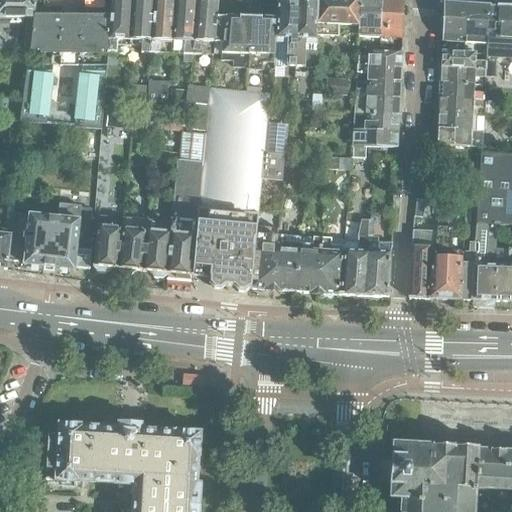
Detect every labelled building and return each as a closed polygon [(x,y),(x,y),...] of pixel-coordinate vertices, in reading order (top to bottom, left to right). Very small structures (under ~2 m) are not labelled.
[(35,16),(37,0),(0,0),(0,24),(29,25),(33,25),(35,16)] [(130,42),(133,0),(111,0),(109,16),(110,18),(108,56),(106,73),(105,85),(117,86),(118,55),(117,55),(118,42),(130,42)] [(154,0),(133,0),(130,42),(142,42),(141,54),(150,55),(154,0)] [(163,0),(154,0),(150,55),(159,55),(171,55),(176,0),(163,0)] [(176,0),(171,55),(184,55),(183,64),(191,64),(192,55),(197,1),(176,0)] [(318,26),(318,37),(338,38),(339,28),(359,29),(359,26),(359,0),(318,0),(318,2),(318,26)] [(359,0),(359,26),(359,29),(358,37),(380,38),(382,0),(375,0),(359,0)] [(382,0),(380,38),(402,40),(405,2),(382,0)] [(218,18),(219,18),(220,1),(197,1),(192,55),(214,57),(215,44),(218,18)] [(275,56),(275,65),(275,69),(286,70),(286,69),(296,69),(299,1),(293,1),(278,1),(277,20),(275,56)] [(305,1),(299,1),(296,69),(305,69),(306,52),(317,53),(318,37),(318,26),(318,2),(305,1)] [(464,44),(467,6),(444,4),(443,43),(464,44)] [(467,6),(464,44),(486,45),(489,7),(467,6)] [(511,8),(499,8),(489,7),(486,45),(511,47),(511,8)] [(108,56),(110,18),(109,16),(35,16),(33,25),(29,25),(28,38),(32,38),(31,52),(30,55),(52,56),(52,66),(79,66),(79,60),(79,56),(108,56)] [(248,63),(252,19),(241,19),(225,18),(219,18),(218,18),(215,44),(222,44),(221,62),(233,62),(233,69),(247,70),(247,71),(248,71),(248,63)] [(275,56),(277,20),(263,20),(263,19),(252,19),(248,63),(248,71),(262,71),(263,64),(275,65),(275,56)] [(357,61),(357,66),(358,66),(401,68),(402,51),(368,50),(367,58),(357,58),(357,61)] [(477,55),(464,54),(442,53),(441,69),(485,71),(485,63),(476,62),(477,55)] [(496,80),(497,63),(485,63),(485,71),(484,79),(496,80)] [(79,66),(52,66),(28,65),(24,93),(20,123),(82,130),(101,132),(102,132),(105,85),(106,73),(77,73),(79,66)] [(357,66),(357,75),(367,75),(367,83),(400,84),(401,68),(358,66),(357,66)] [(441,69),(440,84),(474,86),(474,78),(484,79),(485,71),(441,69)] [(325,95),(347,97),(348,83),(326,81),(325,95)] [(149,83),(148,103),(168,104),(169,83),(149,83)] [(354,90),(354,98),(400,101),(400,84),(367,83),(366,90),(354,90)] [(474,86),(440,84),(440,100),(484,102),(484,96),(484,94),(474,94),(474,86)] [(148,89),(128,87),(127,103),(147,104),(148,89)] [(184,103),(185,91),(172,89),(170,102),(184,103)] [(209,106),(210,90),(188,89),(187,103),(209,106)] [(211,90),(203,164),(199,209),(259,215),(263,177),(265,154),(268,125),(271,96),(211,90)] [(485,94),(484,117),(509,119),(509,109),(502,109),(502,103),(504,103),(505,95),(485,94)] [(354,98),(353,115),(399,117),(400,101),(354,98)] [(484,102),(440,100),(439,115),(473,117),(473,109),(484,110),(484,108),(484,102)] [(196,130),(206,131),(208,106),(198,105),(196,130)] [(109,114),(108,126),(121,127),(121,125),(122,115),(109,114)] [(155,130),(156,117),(131,115),(130,128),(155,130)] [(353,115),(353,131),(398,133),(399,117),(353,115)] [(483,117),(473,117),(439,115),(438,130),(483,133),(483,117)] [(181,133),(182,119),(156,117),(155,130),(181,133)] [(265,154),(285,157),(286,155),(286,144),(288,128),(268,125),(265,154)] [(482,149),(483,133),(438,130),(437,146),(482,149)] [(353,131),(352,148),(353,148),(366,148),(397,149),(398,133),(353,131)] [(309,143),(308,156),(315,157),(321,157),(322,144),(309,143)] [(300,145),(286,144),(286,155),(299,155),(300,145)] [(489,145),(489,154),(500,155),(501,145),(489,145)] [(353,148),(353,160),(366,160),(366,148),(353,148)] [(479,184),(484,154),(484,152),(473,151),(473,164),(468,163),(467,184),(479,184)] [(283,175),(285,157),(265,154),(263,177),(283,179),(283,175)] [(511,155),(500,155),(489,154),(484,154),(479,184),(478,196),(476,225),(496,226),(511,226),(511,155)] [(301,176),(303,156),(299,155),(286,155),(285,157),(283,175),(301,176)] [(306,157),(305,170),(320,171),(321,158),(315,157),(306,157)] [(177,161),(171,223),(173,223),(167,276),(176,277),(176,281),(189,282),(190,278),(192,278),(193,270),(199,209),(203,164),(177,161)] [(341,175),(342,163),(332,162),(332,174),(341,175)] [(417,201),(415,217),(426,219),(427,202),(417,201)] [(11,232),(11,235),(8,262),(24,264),(24,266),(75,272),(75,269),(90,271),(91,251),(78,250),(82,220),(80,220),(81,214),(82,207),(58,204),(57,218),(14,214),(11,232)] [(11,232),(14,214),(15,207),(6,206),(4,231),(11,232)] [(460,302),(463,252),(451,252),(453,229),(448,229),(449,209),(439,208),(439,228),(434,228),(434,233),(433,271),(430,271),(429,300),(429,301),(460,302)] [(92,210),(81,209),(81,214),(80,220),(82,220),(91,221),(92,210)] [(251,291),(257,233),(258,228),(259,215),(199,209),(192,278),(195,278),(210,280),(209,287),(211,287),(214,291),(221,292),(225,288),(235,289),(238,293),(245,294),(249,290),(251,291)] [(142,220),(123,218),(118,274),(120,276),(129,277),(134,273),(143,274),(148,215),(143,214),(142,220)] [(154,215),(148,215),(143,274),(150,274),(149,275),(154,279),(162,280),(167,277),(167,276),(173,223),(171,223),(153,221),(154,215)] [(118,274),(123,218),(99,216),(94,269),(98,274),(107,274),(112,271),(116,271),(116,272),(118,274)] [(367,252),(370,221),(362,221),(359,221),(358,237),(358,242),(345,242),(340,297),(357,298),(364,299),(365,289),(366,290),(367,276),(364,275),(365,257),(369,258),(369,252),(367,252)] [(374,222),(370,221),(367,252),(369,252),(369,258),(365,257),(364,275),(367,276),(366,290),(365,289),(364,299),(372,299),(372,298),(388,299),(389,298),(390,290),(392,245),(378,244),(379,238),(374,238),(374,222)] [(476,266),(473,302),(495,303),(495,266),(496,259),(496,226),(476,225),(475,243),(476,266)] [(258,228),(257,233),(251,291),(274,293),(278,235),(278,230),(258,228)] [(433,271),(434,233),(413,231),(412,243),(410,274),(409,300),(429,300),(430,271),(433,271)] [(0,269),(7,271),(8,262),(11,235),(0,233),(0,269)] [(296,294),(301,237),(278,235),(274,293),(280,293),(296,294)] [(323,239),(301,237),(296,294),(318,295),(323,239)] [(346,240),(323,239),(318,295),(340,297),(345,242),(346,240)] [(469,253),(463,252),(460,302),(473,302),(476,266),(475,243),(469,243),(469,253)] [(508,260),(496,259),(495,266),(495,303),(511,302),(511,248),(509,249),(508,260)] [(182,386),(203,388),(203,377),(183,376),(182,386)] [(140,433),(140,427),(130,427),(120,426),(119,431),(83,429),(83,428),(60,426),(59,438),(48,437),(46,471),(57,471),(56,483),(79,484),(80,482),(105,484),(105,486),(132,487),(130,511),(198,511),(200,487),(196,486),(197,469),(198,458),(199,458),(200,435),(177,433),(177,435),(140,433)] [(511,452),(478,450),(478,449),(393,444),(392,457),(391,487),(390,500),(401,501),(400,511),(475,511),(476,491),(511,492),(511,452)]
